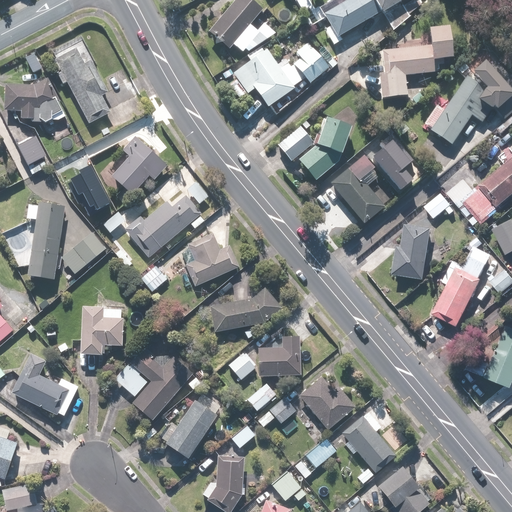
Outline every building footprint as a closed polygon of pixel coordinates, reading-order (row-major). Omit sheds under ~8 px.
[(243,53),(246,49),(250,52),(276,34),(265,23),(259,31),(252,25),(264,9),(253,0),(236,0),(210,32),(231,49),(235,45),(243,53)] [(343,40),(341,36),(383,12),(390,24),(423,5),(420,0),(348,0),(347,1),(346,0),(329,0),(322,4),(325,10),(328,15),(320,20),(335,45),(343,40)] [(382,50),(385,73),(380,74),(383,98),(409,95),(406,76),(440,72),(439,59),(456,57),(452,25),(431,28),(434,44),(382,50)] [(310,42),(278,65),(267,50),(264,45),(248,57),(251,61),(248,64),(244,60),(236,66),(239,70),(234,74),(249,94),(257,89),(270,107),(295,89),(299,92),(308,81),(311,84),(331,67),(310,42)] [(112,113),(103,97),(110,93),(93,60),(86,64),(77,48),(56,60),(91,125),(112,113)] [(467,75),(450,101),(443,97),(424,125),(431,130),(453,144),(472,115),(482,122),(493,105),(505,119),(511,113),(511,78),(496,61),(492,65),(487,59),(473,71),(487,87),(486,88),(467,75)] [(33,123),(47,123),(54,120),(54,117),(65,111),(49,78),(34,85),(7,84),(6,111),(22,112),(22,119),(33,119),(33,123)] [(300,160),(317,180),(344,158),(353,124),(327,117),(320,144),(300,160)] [(301,127),(279,144),(293,161),(315,143),(301,127)] [(43,170),(39,163),(59,152),(53,141),(43,147),(37,136),(27,141),(19,146),(34,175),(43,170)] [(134,195),(151,175),(154,178),(167,164),(136,136),(123,151),(131,157),(114,177),(134,195)] [(367,152),(394,187),(407,176),(380,142),(367,152)] [(365,224),(386,206),(368,184),(374,180),(369,174),(376,168),(365,155),(331,183),(365,224)] [(511,158),(474,191),(464,179),(447,194),(461,210),(468,217),(472,213),(475,216),(470,220),(475,226),(481,221),(484,225),(502,209),(501,207),(511,197),(511,158)] [(414,160),(407,167),(415,176),(423,169),(414,160)] [(68,183),(80,206),(84,204),(90,215),(111,204),(90,165),(79,170),(80,172),(70,178),(72,181),(68,183)] [(197,182),(188,190),(200,204),(209,196),(197,182)] [(442,193),(425,207),(435,219),(452,205),(442,193)] [(205,220),(201,215),(202,214),(187,196),(174,206),(169,200),(145,220),(141,216),(126,229),(151,258),(190,224),(195,229),(205,220)] [(40,203),(30,276),(56,279),(65,206),(40,203)] [(119,212),(103,225),(111,234),(126,221),(119,212)] [(511,221),(495,229),(507,255),(511,252),(511,221)] [(433,227),(415,225),(412,246),(398,244),(394,275),(426,280),(433,227)] [(94,231),(61,258),(75,274),(108,248),(94,231)] [(188,245),(195,262),(186,266),(195,287),(241,267),(231,245),(222,249),(215,233),(188,245)] [(444,282),(449,285),(434,314),(459,327),(483,280),(480,278),(492,255),(479,248),(484,244),(478,237),(470,244),(473,247),(463,266),(454,262),(444,282)] [(156,266),(141,278),(153,292),(168,279),(156,266)] [(492,272),(497,277),(491,282),(502,294),(511,285),(511,277),(505,269),(503,272),(498,266),(492,272)] [(217,332),(259,324),(281,308),(266,288),(252,299),(212,306),(217,332)] [(125,319),(122,319),(123,308),(84,306),(82,354),(104,355),(105,346),(124,347),(125,319)] [(10,317),(6,321),(1,315),(0,315),(0,342),(14,331),(19,327),(10,317)] [(511,321),(509,320),(492,363),(474,356),(469,370),(487,377),(511,386),(511,321)] [(278,335),(264,347),(259,347),(260,376),(302,375),(301,335),(278,335)] [(175,356),(164,367),(144,349),(117,380),(137,398),(134,402),(154,420),(195,374),(175,356)] [(243,353),(229,366),(242,380),(256,368),(243,353)] [(60,384),(41,375),(48,361),(33,354),(26,368),(13,393),(57,415),(58,413),(65,416),(80,387),(63,378),(60,384)] [(357,406),(339,386),(335,390),(323,376),(300,397),(330,430),(357,406)] [(267,383),(248,399),(258,411),(277,395),(267,383)] [(202,393),(168,443),(190,458),(224,407),(202,393)] [(258,420),(264,427),(276,417),(282,424),(297,411),(285,397),(258,420)] [(342,434),(349,442),(345,445),(353,454),(357,451),(377,473),(397,454),(376,431),(381,427),(366,411),(362,415),(342,434)] [(0,477),(7,480),(20,442),(9,439),(12,430),(0,425),(0,477)] [(247,425),(232,439),(241,449),(256,434),(247,425)] [(294,466),(305,478),(337,450),(326,437),(294,466)] [(218,485),(213,481),(204,495),(228,511),(231,511),(244,493),(246,456),(219,456),(218,485)] [(379,485),(397,507),(401,511),(419,511),(431,503),(419,489),(421,487),(403,465),(379,485)] [(368,468),(358,477),(364,484),(374,475),(368,468)] [(288,471),(272,484),(286,501),(302,488),(288,471)] [(4,494),(7,510),(38,505),(35,489),(4,494)] [(267,498),(261,511),(291,511),(293,508),(267,498)] [(370,511),(361,501),(347,511),(370,511)]
